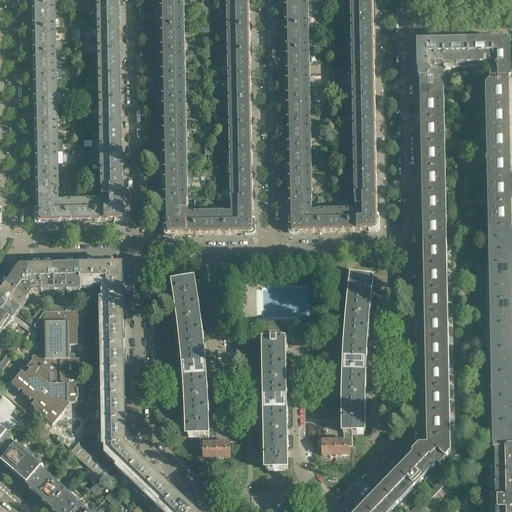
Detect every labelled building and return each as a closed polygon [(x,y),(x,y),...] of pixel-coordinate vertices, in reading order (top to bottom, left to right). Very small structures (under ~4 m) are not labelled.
[(374,14),(373,2),(353,2),(353,14),(374,14)] [(378,212),(385,212),(382,2),(374,3),(378,212)] [(307,15),(306,3),(286,3),(287,16),(307,15)] [(250,16),(249,4),(229,5),(230,17),(250,16)] [(118,18),(117,5),(97,6),(98,18),(118,18)] [(183,18),(182,5),(162,6),(163,18),(183,18)] [(52,19),(51,7),(31,7),(32,19),(52,19)] [(374,26),(374,14),(353,14),(354,27),(374,26)] [(307,27),(307,15),(287,16),(287,28),(307,27)] [(250,29),(250,16),(230,17),(230,29),(250,29)] [(118,30),(118,18),(98,18),(98,30),(118,30)] [(183,30),(183,18),(163,18),(163,30),(183,30)] [(52,31),(52,19),(32,19),(32,31),(52,31)] [(374,38),(374,26),(354,27),(354,39),(374,38)] [(307,40),(307,27),(287,28),(287,40),(307,40)] [(250,41),(250,29),(230,29),(230,41),(250,41)] [(118,42),(118,30),(98,30),(98,42),(118,42)] [(183,42),(183,30),(163,30),(163,42),(183,42)] [(52,43),(52,31),(32,31),(32,44),(52,43)] [(374,51),(374,38),(354,39),(354,51),(374,51)] [(307,52),(307,40),(287,40),(287,52),(307,52)] [(250,53),(250,41),(230,41),(230,53),(250,53)] [(118,54),(118,42),(98,42),(98,54),(118,54)] [(183,54),(183,42),(163,42),(163,55),(183,54)] [(52,55),(52,43),(32,44),(32,56),(52,55)] [(493,64),(493,44),(468,45),(469,69),(481,69),(482,68),(482,67),(485,66),(486,65),(486,64),(493,64)] [(510,80),(510,73),(509,44),(493,44),(493,64),(496,67),(496,74),(494,74),(494,79),(492,79),(492,83),(490,83),(488,85),(488,109),(508,109),(508,80),(510,80)] [(440,85),(442,84),(442,75),(445,69),(469,69),(468,45),(419,46),(420,75),(420,76),(420,81),(422,81),(422,98),(442,98),(442,87),(440,85)] [(374,63),(374,57),(374,51),(354,51),(354,63),(374,63)] [(308,64),(307,52),(287,52),(287,64),(308,64)] [(251,65),(250,53),(230,53),(230,66),(251,65)] [(119,66),(118,54),(98,54),(98,67),(119,66)] [(184,66),(183,54),(163,55),(164,67),(184,66)] [(53,68),(52,55),(32,56),(33,68),(53,68)] [(375,75),(374,63),(354,63),(355,75),(375,75)] [(308,76),(308,64),(287,64),(288,77),(308,76)] [(251,77),(251,65),(230,66),(231,78),(251,77)] [(119,78),(119,66),(98,67),(99,79),(119,78)] [(184,79),(184,66),(164,67),(164,79),(184,79)] [(53,80),(53,68),(33,68),(33,80),(53,80)] [(375,87),(375,75),(355,75),(355,88),(375,87)] [(308,88),(308,76),(288,77),(288,89),(308,88)] [(251,90),(251,77),(231,78),(231,90),(251,90)] [(119,91),(119,78),(99,79),(99,91),(119,91)] [(184,91),(184,79),(164,79),(164,91),(184,91)] [(53,92),(53,80),(33,80),(33,92),(53,92)] [(375,99),(375,87),(355,88),(308,88),(288,89),(288,101),(308,101),(328,100),(332,100),(335,100),(355,100),(375,99)] [(251,102),(251,90),(231,90),(231,102),(251,102)] [(119,103),(119,91),(99,91),(99,103),(119,103)] [(184,103),(184,91),(164,91),(164,103),(184,103)] [(53,104),(53,92),(33,92),(33,105),(53,104)] [(444,117),(442,98),(422,98),(424,117),(444,117)] [(375,112),(375,99),(355,100),(355,112),(375,112)] [(309,113),(308,101),(288,101),(288,113),(309,113)] [(252,114),(251,102),(231,102),(231,114),(252,114)] [(120,115),(119,103),(99,103),(99,115),(120,115)] [(185,115),(184,103),(164,103),(164,116),(185,115)] [(54,116),(53,104),(33,105),(33,117),(54,116)] [(509,133),(508,118),(508,109),(488,109),(489,134),(509,133)] [(376,124),(375,112),(355,112),(356,124),(376,124)] [(309,125),(309,113),(288,113),(289,125),(309,125)] [(252,126),(252,114),(231,114),(232,127),(252,126)] [(120,127),(120,115),(99,115),(100,128),(120,127)] [(185,127),(185,115),(164,116),(165,128),(185,127)] [(54,129),(54,116),(33,117),(34,129),(54,129)] [(445,141),(444,117),(424,117),(425,142),(445,141)] [(376,136),(376,124),(356,124),(356,136),(376,136)] [(309,137),(309,125),(289,125),(289,138),(309,137)] [(252,138),(252,126),(232,127),(232,139),(252,138)] [(120,139),(120,127),(100,128),(100,140),(120,139)] [(185,140),(185,127),(165,128),(165,140),(185,140)] [(54,141),(54,129),(34,129),(34,141),(54,141)] [(509,158),(509,142),(509,133),(489,134),(489,158),(509,158)] [(376,148),(376,136),(356,136),(356,149),(376,148)] [(309,149),(309,137),(289,138),(289,150),(309,149)] [(252,151),(252,138),(232,139),(232,151),(252,151)] [(120,152),(120,139),(100,140),(100,152),(120,152)] [(185,152),(185,140),(165,140),(165,152),(185,152)] [(54,153),(54,141),(34,141),(34,153),(54,153)] [(444,171),(445,141),(425,142),(424,172),(444,171)] [(376,160),(376,148),(356,149),(356,161),(376,160)] [(309,162),(309,149),(289,150),(289,162),(309,162)] [(252,163),(252,151),(232,151),(232,163),(252,163)] [(120,164),(120,152),(100,152),(100,164),(120,164)] [(186,164),(185,152),(165,152),(165,164),(186,164)] [(55,165),(54,153),(34,153),(34,166),(55,165)] [(510,182),(509,167),(509,158),(489,158),(490,183),(510,182)] [(377,173),(376,160),(356,161),(357,173),(377,173)] [(310,174),(309,162),(289,162),(290,174),(310,174)] [(253,175),(252,163),(232,163),(233,175),(253,175)] [(121,176),(120,164),(100,164),(101,176),(121,176)] [(186,176),(186,164),(165,164),(166,177),(186,176)] [(55,177),(55,165),(34,166),(35,178),(55,177)] [(444,196),(444,171),(424,172),(424,196),(444,196)] [(377,185),(377,173),(357,173),(357,185),(377,185)] [(310,186),(310,174),(290,174),(290,186),(310,186)] [(253,187),(253,175),(233,175),(233,188),(253,187)] [(121,188),(121,176),(101,176),(101,189),(121,188)] [(186,188),(186,176),(166,177),(166,189),(186,188)] [(55,190),(55,177),(35,178),(35,190),(55,190)] [(510,207),(510,191),(510,182),(490,183),(490,207),(510,207)] [(377,197),(377,185),(357,185),(357,197),(377,197)] [(310,198),(310,186),(290,186),(290,199),(310,198)] [(253,199),(253,187),(233,188),(233,200),(253,199)] [(121,203),(121,188),(101,189),(101,197),(107,197),(107,204),(121,203)] [(186,201),(186,188),(166,189),(166,201),(186,201)] [(55,198),(55,190),(35,190),(35,205),(49,205),(49,198),(55,198)] [(445,220),(444,196),(424,196),(425,220),(445,220)] [(108,222),(107,204),(107,197),(101,197),(101,203),(93,203),(93,223),(108,222)] [(377,213),(377,197),(357,197),(357,206),(363,206),(363,214),(377,213)] [(64,223),(64,203),(55,203),(55,198),(49,198),(49,205),(50,223),(64,223)] [(310,208),(310,198),(290,199),(290,215),(304,215),(304,208),(310,208)] [(253,216),(253,201),(253,199),(233,200),(233,209),(239,209),(239,216),(253,216)] [(186,210),(186,201),(166,201),(166,217),(180,217),(180,210),(186,210)] [(79,223),(78,203),(64,203),(64,223),(79,223)] [(93,223),(93,203),(78,203),(79,223),(93,223)] [(122,220),(121,203),(107,204),(108,222),(120,222),(121,222),(121,221),(122,220)] [(50,223),(49,205),(35,205),(36,222),(36,223),(37,223),(37,224),(50,223)] [(364,232),(363,214),(363,206),(357,206),(357,213),(349,213),(349,232),(364,232)] [(511,231),(510,215),(510,207),(490,207),(491,231),(511,231)] [(320,233),(319,213),(310,213),(310,208),(304,208),(304,215),(305,233),(320,233)] [(240,235),(239,216),(239,209),(233,209),(233,215),(225,215),(225,235),(240,235)] [(196,236),(195,216),(186,216),(186,210),(180,210),(180,217),(181,236),(196,236)] [(334,233),(334,213),(319,213),(320,233),(334,233)] [(349,232),(349,213),(334,213),(334,233),(349,232)] [(378,230),(377,213),(363,214),(364,232),(376,232),(377,232),(377,231),(378,231),(378,230)] [(210,235),(210,215),(195,216),(196,236),(210,235)] [(225,235),(225,215),(210,215),(210,235),(225,235)] [(305,233),(304,215),(290,215),(291,232),(291,233),(292,233),(292,234),(305,233)] [(254,232),(253,216),(239,216),(240,235),(252,234),(253,234),(254,233),(254,232)] [(181,236),(180,217),(166,217),(167,234),(167,235),(168,236),(169,236),(181,236)] [(445,244),(445,220),(425,220),(425,245),(445,244)] [(511,255),(511,240),(511,231),(491,231),(491,256),(511,255)] [(446,269),(445,244),(425,245),(426,269),(446,269)] [(511,280),(511,264),(511,255),(491,256),(492,280),(511,280)] [(123,284),(122,267),(118,267),(117,266),(115,266),(114,267),(80,268),(81,290),(81,289),(92,289),(94,287),(103,287),(103,289),(110,289),(110,285),(123,284)] [(42,290),(42,268),(41,268),(40,267),(35,267),(35,269),(29,269),(29,291),(32,292),(33,291),(42,290)] [(55,290),(55,268),(49,268),(48,267),(44,267),(43,268),(42,268),(42,290),(55,290)] [(68,290),(68,268),(67,268),(66,267),(62,267),(61,268),(55,268),(55,290),(68,290)] [(81,290),(80,268),(75,268),(74,267),(70,267),(69,268),(68,268),(68,290),(81,290)] [(29,291),(29,269),(22,269),(21,269),(13,281),(11,281),(9,285),(9,286),(9,287),(26,300),(32,292),(29,291)] [(446,293),(446,269),(426,269),(426,293),(446,293)] [(371,298),(372,290),(374,280),(372,280),(372,278),(366,277),(366,279),(352,277),(350,290),(349,304),(370,306),(371,298)] [(199,306),(197,293),(195,280),(181,283),(180,281),(174,282),(175,284),(173,284),(175,296),(177,310),(199,306)] [(511,304),(511,296),(511,289),(511,280),(492,280),(492,304),(511,304)] [(123,298),(123,284),(110,285),(110,289),(103,289),(104,297),(102,298),(123,298)] [(0,328),(4,331),(26,300),(9,287),(8,288),(6,288),(4,291),(4,293),(0,298),(0,328)] [(446,318),(446,293),(426,293),(427,318),(446,318)] [(123,310),(123,298),(102,298),(102,311),(123,310)] [(369,323),(370,314),(370,306),(349,304),(347,316),(346,329),(368,331),(369,323)] [(511,328),(511,304),(492,304),(493,329),(511,328)] [(202,332),(201,320),(199,306),(177,310),(178,320),(180,330),(180,335),(202,332)] [(40,319),(45,313),(42,308),(36,316),(40,319)] [(124,323),(123,317),(123,310),(102,311),(102,323),(124,323)] [(81,374),(81,359),(75,359),(75,355),(70,355),(70,346),(78,346),(78,328),(84,327),(84,323),(83,316),(81,316),(81,312),(74,312),(66,312),(58,312),(51,312),(45,313),(40,319),(37,323),(35,326),(41,330),(41,357),(35,365),(33,363),(28,369),(30,371),(27,376),(23,373),(11,387),(19,393),(21,391),(36,403),(32,407),(36,410),(34,412),(42,419),(45,415),(57,424),(70,408),(70,404),(76,403),(76,399),(79,399),(79,388),(76,388),(76,384),(79,384),(79,375),(81,374)] [(37,323),(33,320),(30,318),(27,322),(34,327),(35,326),(37,323)] [(447,342),(446,318),(427,318),(427,342),(447,342)] [(124,335),(124,323),(102,323),(103,336),(124,335)] [(282,340),(282,333),(282,327),(281,327),(280,326),(277,326),(276,326),(274,326),(272,326),(269,326),(267,327),(266,327),(266,341),(282,340)] [(511,352),(511,328),(493,329),(493,353),(511,352)] [(367,349),(367,341),(368,331),(346,329),(346,335),(345,345),(344,355),(366,356),(367,349)] [(205,358),(204,344),(202,332),(180,335),(182,350),(183,360),(205,358)] [(124,347),(124,335),(103,336),(103,348),(124,347)] [(286,366),(286,349),(285,340),(282,340),(266,341),(263,341),(264,367),(286,366)] [(447,366),(447,342),(427,342),(428,367),(447,366)] [(13,357),(19,349),(14,346),(9,354),(13,357)] [(124,360),(124,347),(103,348),(103,360),(124,360)] [(511,377),(511,352),(493,353),(494,378),(511,377)] [(8,363),(13,357),(9,354),(4,360),(8,363)] [(366,374),(366,365),(366,356),(344,355),(344,366),(343,381),(365,382),(366,374)] [(206,376),(206,366),(205,358),(183,360),(184,375),(185,385),(207,384),(206,376)] [(0,367),(4,370),(8,363),(4,360),(0,366),(0,367)] [(124,372),(124,360),(103,360),(103,373),(124,372)] [(286,392),(286,379),(286,366),(264,367),(264,393),(286,392)] [(448,391),(447,366),(428,367),(428,391),(448,391)] [(125,385),(124,372),(103,373),(104,385),(125,385)] [(511,401),(511,377),(494,378),(494,402),(511,401)] [(365,407),(365,394),(365,387),(365,382),(343,381),(343,397),(343,407),(365,407)] [(208,410),(208,396),(207,384),(185,385),(186,396),(186,411),(208,410)] [(125,397),(125,385),(104,385),(104,397),(125,397)] [(448,415),(448,391),(428,391),(429,415),(448,415)] [(287,418),(287,400),(286,392),(264,393),(265,419),(287,418)] [(0,445),(8,436),(18,424),(8,416),(16,407),(3,396),(0,399),(0,445)] [(125,409),(125,397),(104,397),(104,410),(125,409)] [(511,426),(511,401),(494,402),(495,426),(511,426)] [(365,421),(365,415),(365,407),(343,407),(343,421),(343,434),(344,434),(352,434),(363,433),(365,433),(365,421)] [(125,422),(125,409),(104,410),(104,422),(125,422)] [(209,424),(209,418),(208,410),(186,411),(187,424),(187,437),(189,437),(208,436),(209,436),(209,424)] [(449,439),(448,415),(429,415),(429,440),(449,439)] [(287,444),(287,430),(287,418),(265,419),(265,444),(287,444)] [(126,434),(125,422),(104,422),(105,435),(126,434)] [(511,450),(511,426),(495,426),(495,450),(495,451),(511,450)] [(126,446),(126,434),(105,435),(105,447),(126,446)] [(0,462),(3,465),(15,450),(9,445),(13,440),(8,436),(0,445),(0,462)] [(439,467),(449,456),(449,439),(429,440),(429,448),(422,448),(421,449),(420,448),(414,454),(415,455),(411,458),(411,460),(399,473),(413,487),(436,463),(439,467)] [(97,461),(99,459),(97,453),(83,440),(71,453),(99,476),(98,477),(102,482),(111,473),(97,461)] [(336,456),(336,441),(322,442),(323,448),(323,457),(336,456)] [(349,456),(349,447),(349,441),(345,441),(336,441),(336,456),(349,456)] [(231,458),(230,449),(230,443),(217,444),(217,459),(231,458)] [(217,444),(208,444),(204,444),(204,450),(204,459),(217,459),(217,444)] [(288,470),(288,458),(287,444),(265,444),(266,470),(268,470),(268,473),(285,472),(285,470),(288,470)] [(126,476),(140,460),(126,446),(105,447),(107,447),(107,455),(118,466),(117,467),(126,476)] [(15,476),(31,458),(27,454),(26,456),(17,448),(15,450),(3,465),(15,476)] [(511,474),(511,450),(495,451),(495,450),(493,450),(494,475),(511,474)] [(28,487),(41,472),(42,470),(33,462),(35,461),(31,458),(15,476),(28,487)] [(135,484),(149,469),(140,460),(126,476),(135,484)] [(144,493),(158,478),(149,469),(135,484),(144,493)] [(39,498),(53,483),(41,472),(28,487),(39,498)] [(396,504),(413,487),(399,473),(382,491),(396,504)] [(511,499),(511,474),(494,475),(494,500),(511,499)] [(153,501),(167,486),(158,478),(144,493),(153,501)] [(437,493),(446,484),(441,480),(433,489),(437,493)] [(51,508),(65,494),(53,483),(39,498),(51,508)] [(162,510),(176,495),(167,486),(153,501),(162,510)] [(429,502),(437,493),(433,489),(424,497),(429,502)] [(369,511),(388,511),(396,504),(382,491),(365,508),(369,511)] [(54,511),(69,511),(76,505),(65,494),(51,508),(54,511)] [(163,511),(176,511),(185,503),(176,495),(162,510),(163,511)] [(420,511),(429,502),(424,497),(416,506),(420,511)] [(511,511),(511,499),(494,500),(494,511),(511,511)] [(193,511),(194,511),(185,503),(176,511),(193,511)]
